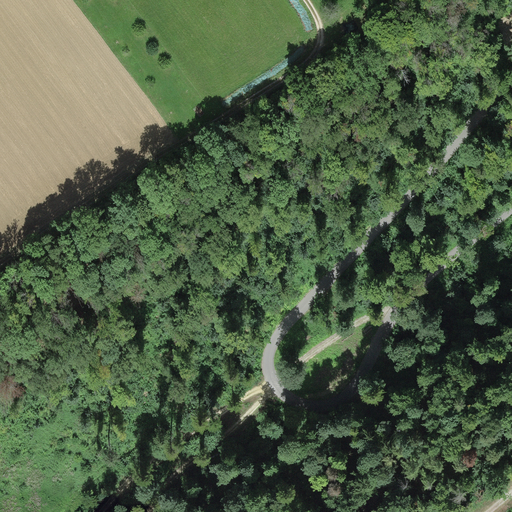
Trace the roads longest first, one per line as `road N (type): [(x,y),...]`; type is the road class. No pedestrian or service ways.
road 1 (residential): [(511,206),(414,287),(346,396),(296,404),(272,386),(265,363),(280,329),(511,77)]
road 2 (track): [(0,263),(309,54),(320,32),(305,0)]
road 3 (track): [(148,511),(170,480),(272,386),(414,287)]
road 4 (track): [(101,511),(149,459),(243,395),(272,386)]
